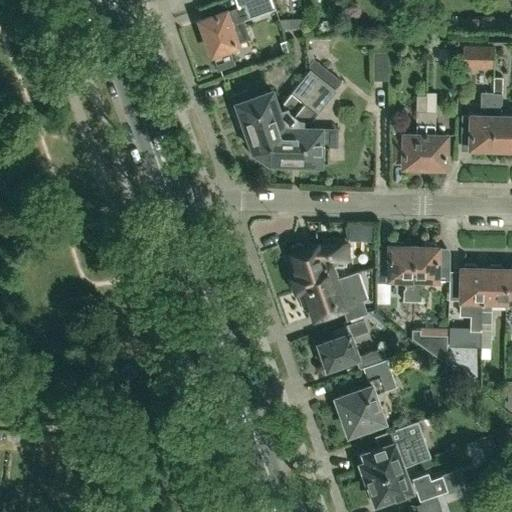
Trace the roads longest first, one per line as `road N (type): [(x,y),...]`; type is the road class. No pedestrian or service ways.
road 1 (residential): [(511,207),(176,207)]
road 2 (tertiary): [(281,511),(176,207)]
road 3 (tertiary): [(176,207),(123,67)]
